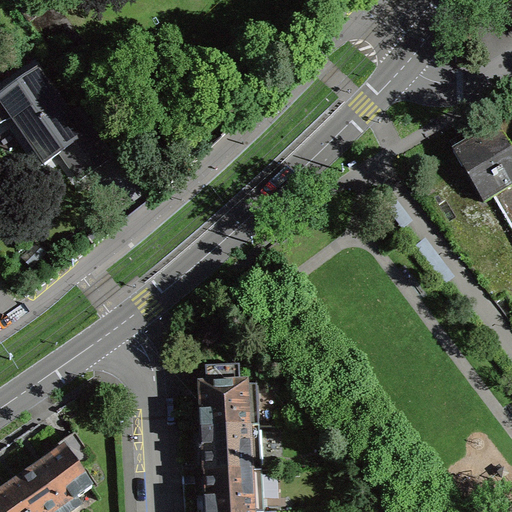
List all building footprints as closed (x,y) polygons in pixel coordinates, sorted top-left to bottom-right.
[(13,0),(29,22),(45,10),(38,0),(13,0)] [(60,152),(80,180),(83,178),(108,160),(88,131),(81,136),(36,72),(0,96),(0,97),(45,162),(60,152)] [(493,197),(511,228),(511,123),(509,118),(468,142),(453,151),(484,202),(493,197)] [(200,412),(201,430),(259,427),(257,385),(246,386),(246,383),(240,383),(239,365),(206,367),(207,385),(200,385),(201,392),(202,412),(200,412)] [(204,448),(205,473),(261,470),(259,427),(201,430),(201,437),(202,448),(204,448)] [(44,462),(34,469),(64,511),(70,511),(80,505),(75,499),(92,488),(79,469),(93,459),(75,434),(42,457),(45,461),(44,462)] [(10,484),(6,486),(24,511),(64,511),(34,469),(20,479),(19,477),(10,484)] [(204,498),(205,511),(263,511),(261,470),(205,473),(206,479),(207,498),(205,498),(204,498)] [(24,511),(6,486),(0,490),(0,511),(24,511)]
